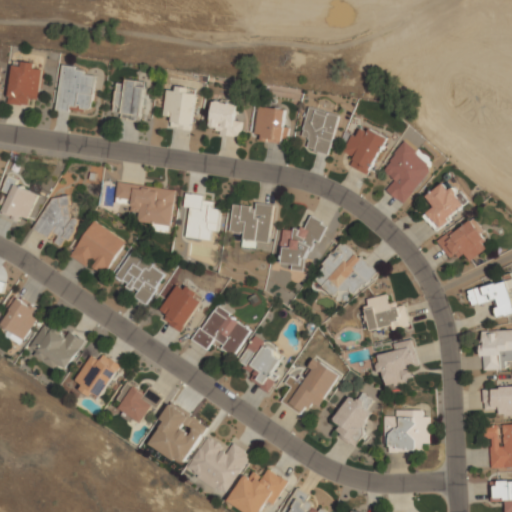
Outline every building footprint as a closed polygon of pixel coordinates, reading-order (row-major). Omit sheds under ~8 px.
[(38,98),(43,63),(14,60),(8,103),(27,106),(28,97),(38,98)] [(57,109),(92,112),(95,75),(88,74),(88,67),(62,64),(57,109)] [(141,120),(145,81),(118,78),(113,118),(141,120)] [(172,128),(192,131),(198,89),(168,84),(163,115),(174,117),(172,128)] [(236,103),(213,100),(209,133),(241,137),(244,116),(235,114),(236,103)] [(283,119),(285,109),(260,105),(254,139),(287,144),(291,120),(283,119)] [(311,138),(308,149),(330,155),(340,114),(309,106),(302,136),(311,138)] [(354,158),(350,167),(370,176),(387,139),(358,125),(345,154),(354,158)] [(387,192),(405,205),(434,167),(404,144),(383,172),(395,181),(387,192)] [(3,211),(25,223),(41,194),(9,177),(3,188),(12,193),(3,211)] [(136,205),(134,222),(171,227),(176,189),(118,181),(115,203),(136,205)] [(434,208),(425,216),(439,231),(466,205),(443,182),(426,199),(434,208)] [(214,196),(186,192),(183,213),(191,214),(188,239),(210,241),(212,232),(219,233),(223,207),(213,206),(214,196)] [(56,193),(33,229),(64,249),(81,221),(65,211),(71,202),(56,193)] [(256,248),(257,240),(269,242),(274,205),(234,200),(229,235),(246,237),(244,247),(256,248)] [(306,228),(298,224),(294,233),(289,230),(276,261),(304,273),(326,223),(311,216),(306,228)] [(128,242),(96,219),(70,255),(97,274),(102,267),(107,271),(128,242)] [(491,248),(474,219),(438,239),(450,262),(465,254),(469,260),(491,248)] [(353,297),(377,272),(345,241),(312,275),(334,298),(344,288),(353,297)] [(125,281),(121,289),(148,304),(167,270),(131,250),(117,276),(125,281)] [(473,307),(495,302),(499,317),(511,314),(511,277),(468,288),(473,307)] [(182,333),(204,296),(178,280),(161,309),(167,312),(162,321),(182,333)] [(409,325),(405,301),(393,303),(391,294),(364,299),(371,333),(409,325)] [(24,338),(40,310),(18,296),(1,325),(24,338)] [(193,341),(209,351),(213,343),(236,357),(254,327),(215,304),(193,341)] [(28,349),(57,368),(59,364),(67,369),(85,340),(69,330),(65,337),(45,324),(28,349)] [(511,329),(481,330),(481,370),(504,370),(504,359),(511,359),(511,329)] [(250,381),(266,391),(288,354),(255,335),(240,362),(256,371),(250,381)] [(420,367),(414,339),(393,343),(395,352),(376,356),(383,387),(414,381),(411,369),(420,367)] [(91,354),(73,384),(99,399),(121,364),(103,354),(100,359),(91,354)] [(319,410),(342,373),(316,357),(302,381),(292,375),(287,383),(292,387),(282,403),(303,416),(310,405),(319,410)] [(141,423),(152,406),(157,409),(164,397),(149,387),(145,393),(130,383),(115,406),(141,423)] [(511,386),(483,386),(483,407),(494,407),(494,416),(511,416),(511,386)] [(350,395),(334,420),(342,426),(336,434),(352,445),(380,403),(365,392),(359,401),(350,395)] [(183,464),(208,424),(172,402),(161,418),(164,420),(150,444),(183,464)] [(431,410),(394,410),(394,418),(385,418),(385,450),(431,450),(431,410)] [(511,467),(511,423),(485,424),(485,445),(492,444),(493,468),(511,467)] [(225,494),(251,454),(233,443),(227,453),(221,449),(223,445),(208,436),(187,469),(225,494)] [(229,501),(245,511),(259,511),(268,500),(274,504),(289,481),(269,468),(263,477),(250,468),(229,501)] [(503,511),(511,511),(511,480),(491,480),(491,503),(503,503),(503,511)] [(310,495),(298,488),(284,511),(326,511),(307,501),(310,495)]
